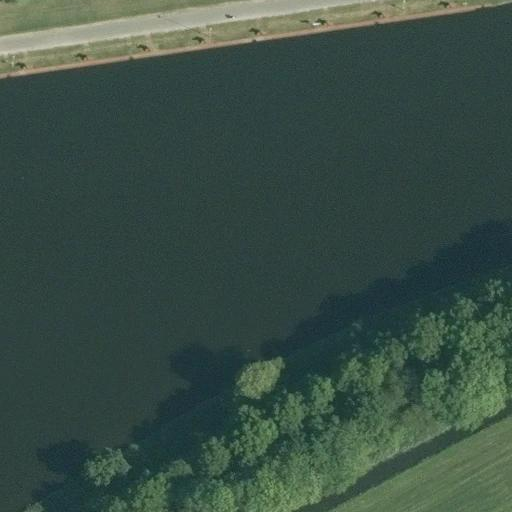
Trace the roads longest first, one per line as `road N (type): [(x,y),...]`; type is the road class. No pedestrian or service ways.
road 1 (track): [(511,294),(385,344),(99,511)]
road 2 (unclassified): [(0,49),(352,0)]
